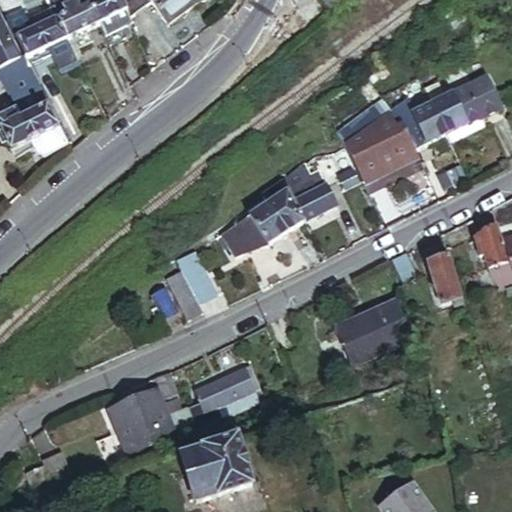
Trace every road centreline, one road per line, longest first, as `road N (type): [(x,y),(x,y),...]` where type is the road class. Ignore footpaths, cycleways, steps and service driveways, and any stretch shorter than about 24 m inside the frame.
road 1 (residential): [(0,445),(11,427),(511,185)]
road 2 (secondary): [(0,247),(230,52),(265,0)]
